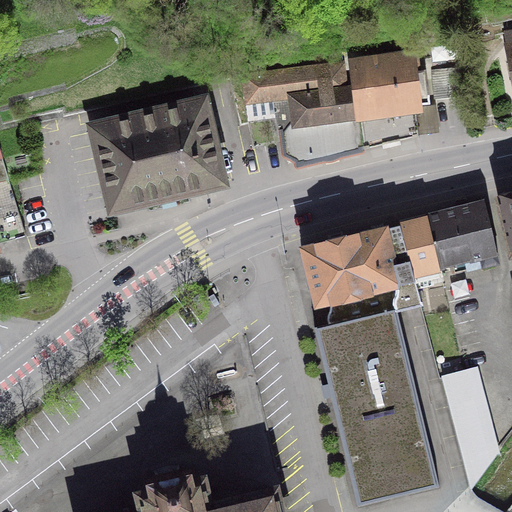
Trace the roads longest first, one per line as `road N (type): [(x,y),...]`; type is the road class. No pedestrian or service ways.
road 1 (primary): [(511,153),(252,218),(123,292)]
road 2 (residential): [(123,292),(75,257),(0,264)]
road 3 (primary): [(123,292),(17,374)]
